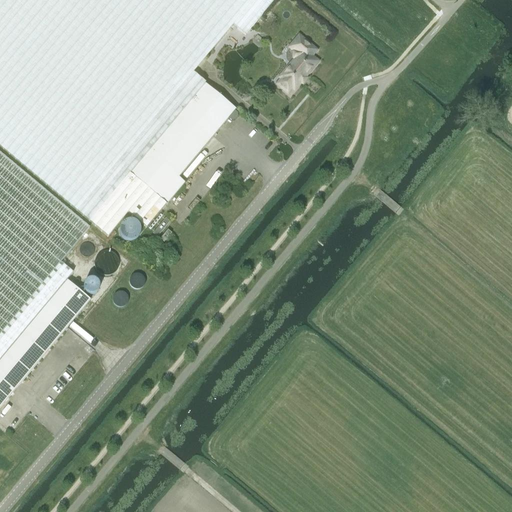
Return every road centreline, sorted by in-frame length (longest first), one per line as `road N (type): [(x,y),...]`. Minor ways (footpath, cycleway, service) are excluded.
road 1 (unknown): [(52,511),(347,154),(368,77),(395,64),(438,14),(423,0)]
road 2 (unclassified): [(0,511),(320,127)]
